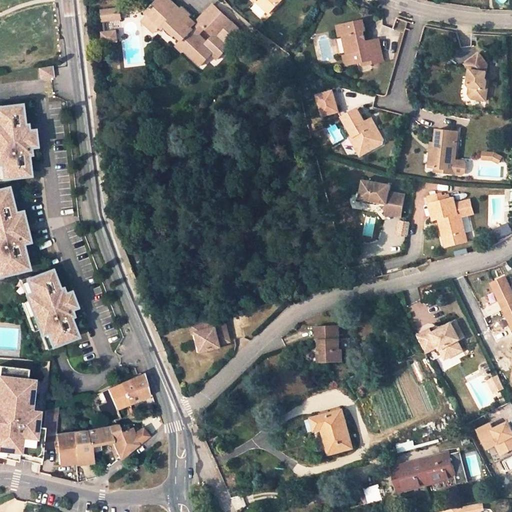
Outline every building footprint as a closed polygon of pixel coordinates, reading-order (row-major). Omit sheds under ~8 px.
[(161,30),(164,27),(169,32),(174,37),(176,35),(188,46),(184,50),(202,66),(214,54),(218,58),(244,31),(220,9),(209,20),(204,15),(196,24),(188,17),(185,20),(176,12),(179,10),(167,0),(164,0),(159,6),(155,2),(144,14),(161,30)] [(255,0),(272,16),(287,0),(255,0)] [(220,8),(214,4),(204,15),(209,20),(220,9),(220,8)] [(185,20),(188,17),(189,15),(181,7),(179,10),(176,12),(185,20)] [(103,20),(104,20),(103,20),(120,18),(119,9),(102,10),(103,20)] [(104,20),(104,30),(121,28),(120,18),(103,20),(104,20)] [(348,65),(365,63),(373,61),(374,64),(386,62),(382,39),(369,42),(367,32),(369,32),(367,21),(340,27),(342,37),(346,36),(350,56),(346,56),(348,65)] [(114,32),(102,33),(103,43),(115,42),(114,32)] [(486,80),(484,76),(486,65),(477,53),(463,64),(466,68),(464,84),(467,84),(466,95),(469,99),(484,100),(486,80)] [(50,65),(37,67),(39,78),(52,75),(50,65)] [(323,121),(337,117),(331,95),(317,99),(323,121)] [(0,106),(0,167),(1,176),(5,176),(26,174),(24,153),(27,153),(26,146),(25,131),(24,124),(21,125),(18,104),(0,106)] [(360,143),(363,144),(369,155),(383,148),(385,142),(377,127),(374,129),(369,121),(365,123),(358,111),(343,119),(353,139),(351,140),(354,146),(360,143)] [(432,165),(441,166),(452,167),(453,158),(459,158),(463,130),(441,128),(440,140),(439,148),(434,148),(432,165)] [(360,143),(354,146),(361,159),(369,155),(363,144),(360,143)] [(497,151),(485,151),(485,158),(494,157),(498,160),(502,155),(497,151)] [(453,158),(452,167),(441,166),(441,172),(452,173),(451,176),(467,177),(470,175),(472,162),(469,159),(459,158),(453,158)] [(386,214),(402,216),(406,194),(391,191),(393,182),(365,177),(361,199),(388,204),(386,214)] [(0,185),(0,273),(0,274),(25,267),(17,241),(18,241),(10,211),(9,211),(2,185),(0,185)] [(439,227),(442,236),(452,233),(454,237),(466,233),(462,218),(460,213),(458,214),(455,203),(453,198),(448,200),(447,196),(441,198),(440,194),(427,198),(434,222),(440,220),(442,226),(439,227)] [(471,199),(455,203),(458,214),(460,213),(462,218),(475,215),(471,199)] [(15,210),(10,211),(18,241),(23,239),(15,210)] [(469,242),(466,233),(454,237),(443,240),(446,249),(469,242)] [(29,277),(25,279),(30,292),(24,295),(26,300),(37,327),(39,332),(45,330),(50,344),(53,343),(73,336),(65,316),(68,315),(66,308),(61,294),(59,288),(56,289),(49,270),(29,277)] [(29,277),(28,275),(18,278),(24,295),(30,292),(25,279),(29,277)] [(504,309),(511,304),(511,291),(505,277),(492,283),(504,309)] [(67,292),(61,294),(66,308),(73,306),(67,292)] [(37,327),(26,300),(21,302),(31,329),(37,327)] [(222,316),(190,324),(192,334),(196,333),(201,352),(220,347),(219,344),(229,342),(222,316)] [(430,329),(418,336),(427,353),(439,346),(442,353),(450,349),(453,355),(463,350),(458,341),(465,337),(456,321),(437,329),(436,334),(433,335),(430,329)] [(323,350),(324,361),(343,361),(343,348),(340,348),(339,324),(317,325),(317,339),(320,339),(321,350),(323,350)] [(50,344),(45,330),(39,332),(45,348),(54,345),(53,343),(50,344)] [(442,353),(446,359),(453,355),(450,349),(442,353)] [(0,449),(17,452),(17,453),(40,456),(41,449),(42,435),(43,429),(35,428),(35,421),(27,420),(28,412),(31,381),(25,380),(26,370),(0,366),(0,449)] [(143,373),(137,375),(106,388),(110,397),(105,399),(106,401),(97,405),(100,413),(102,417),(116,411),(114,408),(113,405),(126,399),(128,402),(148,394),(143,373)] [(499,376),(489,381),(495,393),(505,388),(499,376)] [(113,405),(114,408),(128,402),(126,399),(113,405)] [(45,409),(44,414),(43,429),(42,435),(50,434),(57,433),(64,432),(55,406),(45,409)] [(327,442),(330,452),(353,447),(343,411),(314,417),(313,418),(316,429),(323,427),(325,435),(329,434),(330,441),(327,442)] [(36,413),(28,412),(27,420),(35,421),(36,413)] [(490,424),(478,430),(488,449),(497,444),(502,454),(511,448),(511,430),(508,422),(493,429),(490,424)] [(72,431),(75,462),(76,463),(92,462),(89,445),(112,440),(120,457),(145,437),(142,428),(132,432),(131,427),(124,430),(122,426),(118,427),(116,423),(106,425),(107,426),(98,428),(84,430),(84,429),(72,431)] [(72,431),(64,432),(57,433),(59,464),(75,462),(72,431)] [(50,434),(42,435),(41,446),(41,449),(51,449),(50,434)] [(0,457),(16,462),(16,459),(40,464),(40,456),(17,453),(17,452),(0,449),(0,457)] [(450,451),(421,459),(393,467),(400,492),(456,477),(452,460),(452,458),(450,451)] [(463,457),(452,460),(456,477),(458,486),(469,483),(463,457)] [(366,490),(369,502),(383,498),(379,484),(365,488),(366,490)] [(486,511),(484,500),(454,507),(457,511),(486,511)]
